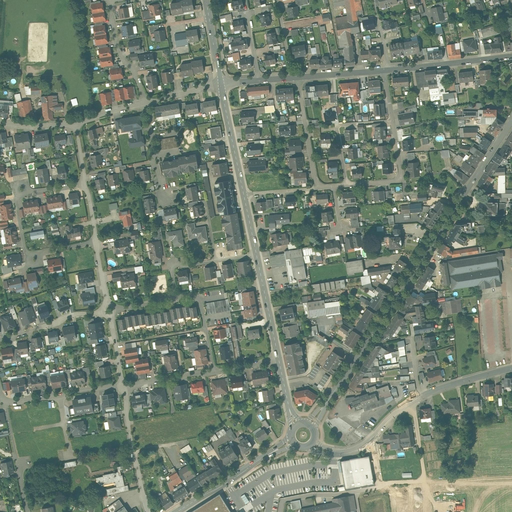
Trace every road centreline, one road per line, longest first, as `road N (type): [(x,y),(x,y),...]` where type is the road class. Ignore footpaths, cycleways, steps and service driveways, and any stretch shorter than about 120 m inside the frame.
road 1 (tertiary): [(511,123),(310,425)]
road 2 (residential): [(408,404),(424,481),(283,501),(281,511)]
road 3 (residential): [(97,243),(35,259),(25,252),(16,206),(21,193),(86,182)]
road 4 (residential): [(383,69),(401,172),(397,180),(333,186)]
road 5 (secondary): [(292,440),(177,511)]
road 6 (residential): [(148,511),(123,384)]
road 7 (tertiary): [(511,56),(389,68)]
